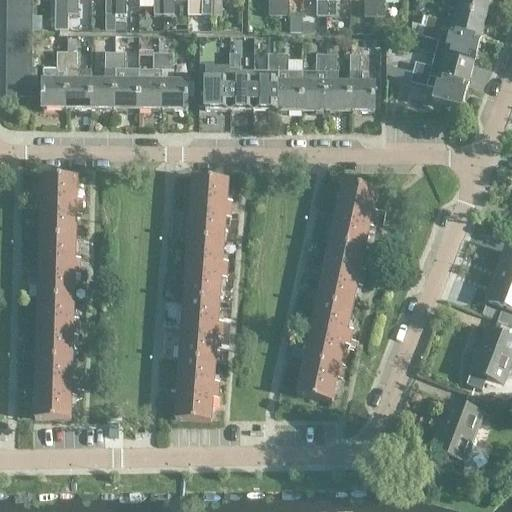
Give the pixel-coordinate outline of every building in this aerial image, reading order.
[(8,0),(8,9),(32,9),(32,0),(8,0)] [(58,0),(58,17),(68,17),(68,0),(58,0)] [(79,18),(78,0),(68,0),(68,17),(79,18)] [(106,0),(106,1),(106,18),(116,18),(116,0),(106,0)] [(126,18),(126,0),(116,0),(116,18),(126,18)] [(140,0),(140,1),(154,1),(154,18),(164,18),(163,0),(140,0)] [(163,0),(164,18),(174,18),(174,1),(173,0),(163,0)] [(187,0),(187,1),(202,1),(202,19),(212,19),(211,0),(187,0)] [(211,0),(212,19),(222,19),(222,2),(224,2),(224,0),(211,0)] [(269,0),(269,2),(269,19),(279,19),(278,0),(269,0)] [(278,0),(279,19),(289,19),(290,2),(289,0),(278,0)] [(316,0),(317,4),(317,20),(327,20),(326,0),(316,0)] [(326,0),(327,20),(337,20),(337,2),(351,2),(351,0),(326,0)] [(365,0),(365,20),(375,20),(374,0),(365,0)] [(385,20),(385,3),(399,4),(399,0),(374,0),(375,20),(385,20)] [(450,0),(448,10),(457,13),(486,20),(491,0),(450,0)] [(8,20),(32,20),(32,9),(8,9),(8,20)] [(421,28),(480,43),(486,20),(457,13),(454,24),(445,21),(444,24),(428,20),(424,19),(421,28)] [(8,31),(32,32),(32,20),(8,20),(8,31)] [(439,43),(436,57),(474,67),(480,43),(421,28),(412,26),(412,36),(439,43)] [(8,43),(32,43),(32,32),(8,31),(8,43)] [(7,54),(32,54),(32,43),(8,43),(7,54)] [(7,65),(32,66),(32,54),(7,54),(7,65)] [(43,112),(67,113),(68,56),(57,56),(57,73),(44,73),(43,83),(43,112)] [(78,56),(68,56),(67,113),(91,113),(91,84),(92,73),(78,73),(78,56)] [(91,113),(115,113),(116,56),(106,56),(105,84),(91,84),(91,113)] [(116,56),(115,113),(139,113),(139,84),(139,73),(126,73),(126,57),(116,56)] [(139,113),(163,114),(163,57),(153,57),(153,74),(139,73),(139,84),(139,113)] [(188,85),(173,84),(174,74),(174,57),(163,57),(163,114),(187,114),(188,85)] [(206,114),(230,114),(231,57),(220,57),(220,74),(220,85),(206,85),(206,114)] [(231,57),(230,114),(254,114),(255,75),(241,75),(241,58),(231,57)] [(414,76),(468,90),(474,67),(436,57),(432,70),(416,66),(414,76)] [(254,114),(278,114),(279,58),(268,58),(268,75),(255,75),(254,114)] [(278,114),(302,115),(302,75),(289,75),(289,58),(279,58),(278,114)] [(302,75),(302,115),(326,115),(327,58),(317,58),(316,75),(302,75)] [(326,115),(350,115),(350,86),(339,86),(339,75),(336,75),(337,58),(327,58),(326,115)] [(375,86),(363,86),(363,75),(361,75),(361,59),(350,59),(350,86),(350,115),(375,115),(375,86)] [(7,77),(32,77),(32,72),(32,66),(7,65),(7,77)] [(461,114),(468,90),(414,76),(411,85),(438,93),(434,106),(461,114)] [(7,88),(31,88),(32,77),(7,77),(7,88)] [(31,88),(7,88),(7,99),(31,100),(31,91),(31,88)] [(41,180),(41,211),(82,212),(83,204),(78,204),(78,181),(41,180)] [(190,213),(232,216),(233,208),(228,207),(229,184),(193,182),(190,213)] [(343,186),(336,216),(377,225),(379,218),(374,217),(379,194),(343,186)] [(41,211),(40,241),(77,242),(77,220),(82,220),(82,212),(41,211)] [(190,213),(188,243),(225,245),(227,223),(232,223),(232,216),(190,213)] [(336,216),(330,246),(366,254),(371,232),(375,233),(377,225),(336,216)] [(40,241),(39,271),(81,273),(81,265),(76,265),(77,242),(40,241)] [(186,273),(228,276),(228,268),(223,268),(225,245),(188,243),(186,273)] [(324,275),(364,284),(366,277),(361,275),(366,254),(330,246),(324,275)] [(488,304),(511,312),(511,256),(507,255),(488,304)] [(38,302),(75,303),(76,280),(81,280),(81,273),(39,271),(38,302)] [(184,303),(221,305),(223,283),(227,283),(228,276),(186,273),(184,303)] [(317,305),(353,313),(358,291),(362,291),(364,284),(324,275),(317,305)] [(37,332),(79,333),(79,325),(74,325),(75,303),(38,302),(37,332)] [(184,303),(182,333),(223,336),(224,328),(219,328),(221,305),(184,303)] [(311,334),(352,343),(353,336),(348,335),(353,313),(317,305),(311,334)] [(467,388),(483,394),(487,383),(504,390),(511,370),(511,330),(498,325),(494,335),(486,332),(470,375),(472,376),(467,388)] [(36,362),(73,363),(74,340),(79,341),(79,333),(37,332),(36,362)] [(180,363),(217,366),(218,343),(223,343),(223,336),(182,333),(180,363)] [(311,334),(304,364),(340,372),(345,350),(350,351),(352,343),(311,334)] [(35,392),(77,393),(78,386),(73,385),(73,363),(36,362),(35,392)] [(177,393),(219,396),(220,389),(215,388),(217,366),(180,363),(177,393)] [(345,373),(340,372),(304,364),(297,399),(333,406),(338,384),(343,384),(345,373)] [(77,401),(77,393),(35,392),(35,423),(72,424),(72,401),(77,401)] [(175,424),(212,426),(214,403),(219,403),(219,396),(177,393),(175,424)] [(442,470),(457,476),(460,477),(465,466),(469,464),(477,445),(474,441),(483,417),(497,423),(501,411),(470,397),(464,410),(450,405),(432,453),(446,460),(442,470)]
